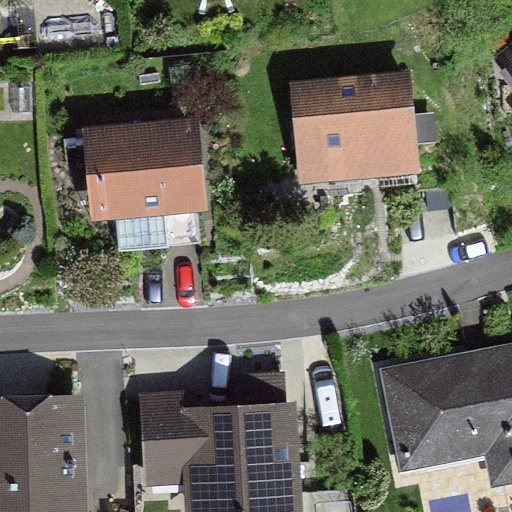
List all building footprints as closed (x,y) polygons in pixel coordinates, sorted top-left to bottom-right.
[(301,148),(351,144),(353,169),(413,163),(405,78),(296,89),(301,148)] [(190,126),(92,134),(99,210),(115,208),(119,248),(169,243),(165,203),(197,200),(190,126)] [(503,429),(511,473),(511,348),(388,373),(403,449),(503,429)] [(192,455),(195,511),(247,511),(248,509),(291,506),(286,411),(192,417),(191,396),(144,399),(147,458),(192,455)] [(0,482),(10,482),(10,511),(77,511),(74,402),(0,403),(0,482)]
